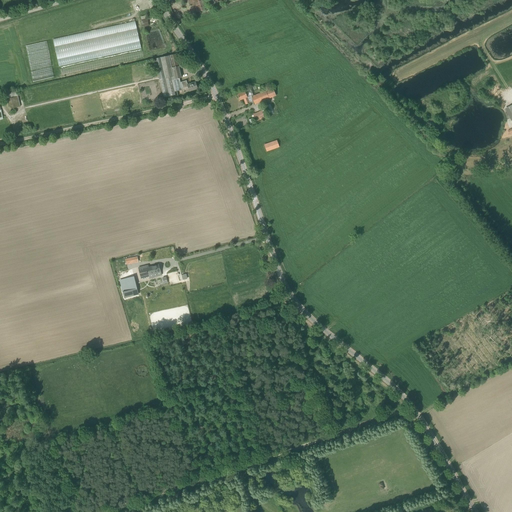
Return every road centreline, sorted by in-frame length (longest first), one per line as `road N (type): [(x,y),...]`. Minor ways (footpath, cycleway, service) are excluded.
road 1 (tertiary): [(472,511),(399,392),(291,306),(216,95),(158,0)]
road 2 (track): [(410,408),(105,511)]
road 3 (track): [(216,95),(0,144)]
